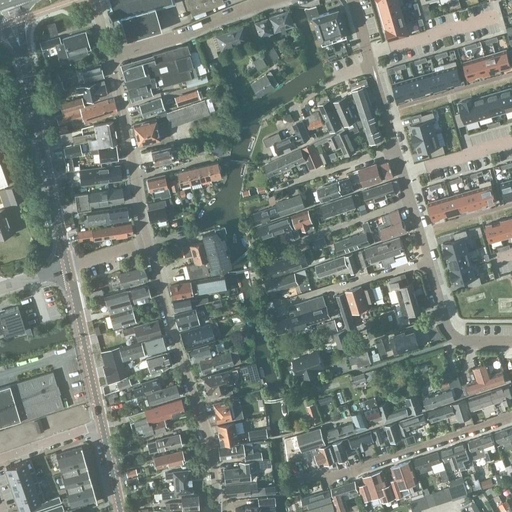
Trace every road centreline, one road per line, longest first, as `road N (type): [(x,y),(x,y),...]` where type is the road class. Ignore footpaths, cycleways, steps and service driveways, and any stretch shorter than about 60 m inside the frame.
road 1 (residential): [(146,240),(106,54),(270,0)]
road 2 (residential): [(215,511),(210,447),(146,240)]
road 3 (tertiary): [(66,266),(22,54)]
road 4 (residential): [(327,477),(511,414)]
road 5 (tertiary): [(101,424),(66,266)]
road 6 (residential): [(282,303),(428,261)]
road 7 (residential): [(428,261),(452,336),(511,341)]
road 8 (residential): [(278,187),(395,148)]
